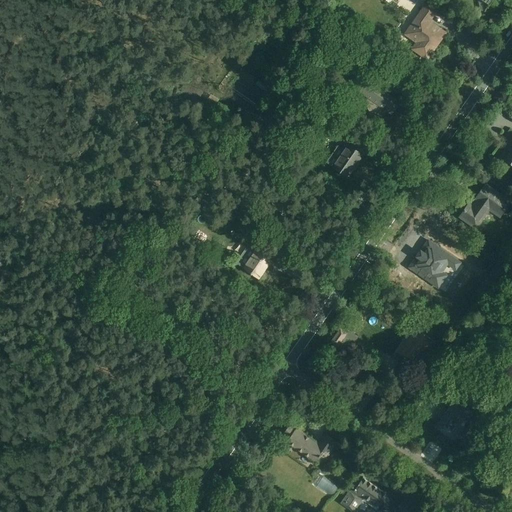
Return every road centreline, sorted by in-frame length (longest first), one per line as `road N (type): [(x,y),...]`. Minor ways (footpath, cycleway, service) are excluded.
road 1 (residential): [(511,42),(285,363)]
road 2 (residential): [(503,511),(285,363)]
road 3 (residential): [(285,363),(182,511)]
